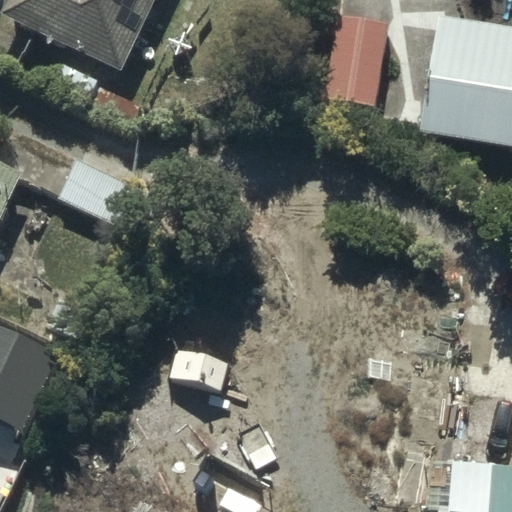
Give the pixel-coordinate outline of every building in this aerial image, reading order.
[(12,0),(0,26),(126,89),(169,0),(12,0)] [(388,37),(343,30),(329,112),(375,120),(388,37)] [(511,45),(441,33),(425,152),(511,164),(511,45)] [(152,205),(77,171),(60,209),(135,243),(152,205)] [(0,236),(23,185),(0,174),(0,236)] [(64,369),(0,338),(0,429),(29,443),(64,369)] [(26,470),(0,457),(0,506),(6,510),(26,470)] [(511,511),(511,464),(453,460),(449,511),(467,511),(511,511)]
